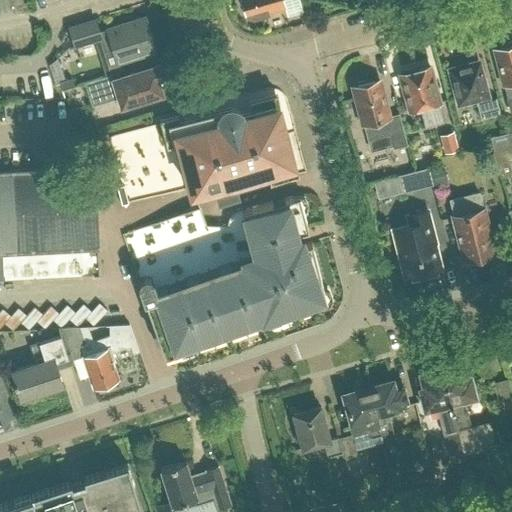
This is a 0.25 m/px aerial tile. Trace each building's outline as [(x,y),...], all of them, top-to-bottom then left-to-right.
[(303,10),(299,0),(242,0),(245,7),(243,7),(246,15),(248,16),(265,11),(264,10),(268,9),(271,11),(279,9),(280,6),(284,4),(287,15),(303,10)] [(157,51),(146,15),(106,28),(106,29),(99,32),(95,19),(68,27),(74,46),(101,38),(105,50),(112,48),(117,64),(157,51)] [(494,47),(504,83),(505,82),(511,108),(511,107),(511,39),(507,41),(505,44),(494,47)] [(51,75),(57,96),(63,95),(62,88),(73,85),(70,76),(64,78),(58,59),(47,62),(51,75)] [(483,84),(477,61),(464,64),(464,62),(451,65),(452,68),(450,68),(458,101),(475,97),(480,116),(499,111),(495,96),(489,98),(486,84),(483,84)] [(156,76),(164,74),(161,62),(118,75),(117,71),(85,80),(92,103),(118,95),(121,104),(161,92),(156,76)] [(439,100),(430,64),(415,68),(411,66),(403,68),(402,71),(399,72),(404,92),(403,94),(405,102),(407,104),(408,108),(420,105),(425,124),(442,119),(437,100),(439,100)] [(388,114),(379,78),(367,81),(364,78),(354,81),(353,85),(358,104),(356,107),(360,122),(364,121),(368,137),(388,132),(393,148),(407,144),(399,113),(388,116),(388,115),(388,114)] [(229,105),(228,105),(227,105),(174,119),(174,121),(175,121),(178,131),(170,133),(172,139),(182,178),(204,173),(206,181),(218,178),(219,182),(215,183),(217,193),(235,189),(234,183),(273,173),(273,172),(279,171),(277,164),(288,161),(290,161),(276,107),(263,111),(261,104),(255,105),(240,109),(239,108),(237,107),(235,106),(233,105),(232,105),(229,105)] [(443,152),(457,148),(452,130),(438,134),(443,152)] [(505,160),(511,158),(511,144),(510,145),(494,149),(500,175),(509,173),(505,160)] [(0,276),(96,271),(96,272),(99,272),(95,163),(92,164),(0,169),(0,276)] [(421,186),(417,170),(398,175),(401,190),(421,186)] [(116,186),(121,204),(128,202),(123,184),(116,186)] [(483,206),(479,190),(449,197),(453,214),(452,214),(463,257),(475,253),(479,256),(488,254),(490,250),(493,249),(487,226),(489,223),(485,206),(483,206)] [(140,280),(139,281),(139,282),(145,298),(144,298),(162,350),(164,349),(178,344),(180,349),(191,345),(198,343),(196,338),(210,333),(212,338),(223,334),(230,332),(228,327),(243,322),(244,326),(255,322),(255,323),(262,320),(260,315),(275,310),(276,315),(287,311),(298,308),(301,309),(308,307),(309,304),(315,302),(315,300),(314,300),(313,297),(318,288),(321,287),(323,287),(311,241),(297,245),(292,231),(307,227),(302,209),(298,210),(293,194),(241,208),(251,247),(265,243),(269,255),(156,294),(150,278),(149,277),(147,277),(145,277),(144,277),(142,278),(141,279),(140,280)] [(435,242),(427,209),(407,215),(409,224),(392,228),(404,276),(410,275),(411,280),(427,276),(426,271),(440,267),(434,242),(435,242)] [(85,317),(93,324),(107,309),(99,302),(91,310),(85,317)] [(91,310),(83,303),(75,311),(69,318),(77,325),(85,317),(91,310)] [(75,311),(67,304),(58,312),(59,313),(53,318),(53,319),(61,327),(69,318),(75,311)] [(59,313),(58,312),(50,305),(42,313),(36,320),(44,327),(53,319),(53,318),(59,313)] [(42,313),(34,306),(26,314),(20,320),(20,321),(28,328),(36,320),(42,313)] [(26,314),(18,307),(10,315),(4,321),(4,322),(12,329),(20,321),(20,320),(26,314)] [(10,315),(2,308),(0,309),(0,326),(4,322),(4,321),(10,315)] [(129,323),(61,327),(72,359),(81,356),(92,388),(119,378),(113,361),(116,360),(113,351),(130,345),(133,352),(138,350),(129,323)] [(21,396),(63,382),(55,359),(67,355),(60,333),(29,343),(35,361),(12,369),(21,396)] [(440,364),(456,428),(457,432),(468,435),(470,428),(462,397),(474,394),(469,373),(465,374),(461,358),(440,364)] [(442,431),(456,428),(440,364),(418,369),(422,385),(418,386),(423,406),(435,403),(442,431)] [(377,411),(381,410),(407,403),(400,379),(392,381),(391,377),(370,383),(377,411)] [(384,419),(381,410),(377,411),(370,383),(345,390),(343,396),(352,428),(366,424),(369,434),(379,432),(376,422),(384,419)] [(342,452),(338,436),(338,435),(337,435),(336,435),(328,437),(319,404),(292,411),(293,415),(290,415),(295,433),(297,432),(301,446),(322,441),(326,455),(340,451),(340,452),(342,452)] [(190,475),(185,459),(159,467),(169,500),(154,505),(156,511),(176,511),(177,507),(213,496),(214,500),(216,508),(230,503),(218,463),(205,467),(206,470),(190,475)] [(71,484),(70,481),(0,503),(0,511),(143,511),(127,462),(83,477),(84,480),(71,484)] [(391,511),(402,511),(405,511),(416,506),(411,494),(388,503),(391,511)] [(307,511),(342,511),(340,500),(306,507),(307,511)]
